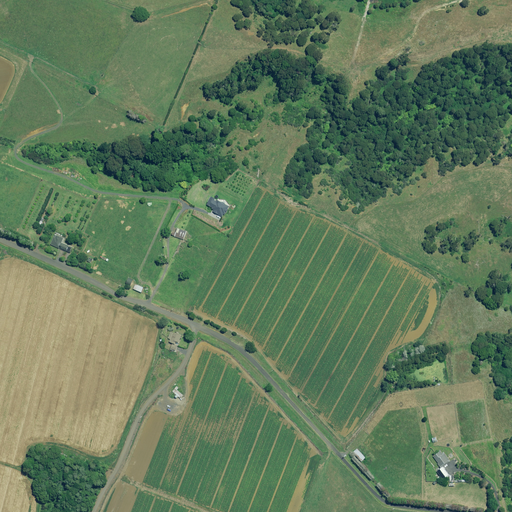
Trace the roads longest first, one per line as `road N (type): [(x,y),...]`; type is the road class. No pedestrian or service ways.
road 1 (unclassified): [(0,238),(235,345),(385,503),(445,511)]
road 2 (unknown): [(196,325),(177,371),(140,412),(95,511)]
